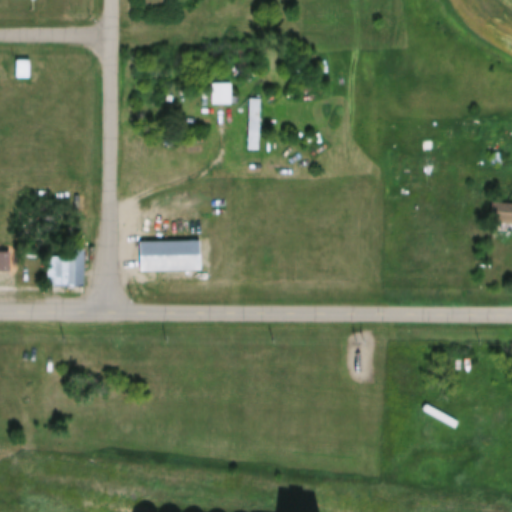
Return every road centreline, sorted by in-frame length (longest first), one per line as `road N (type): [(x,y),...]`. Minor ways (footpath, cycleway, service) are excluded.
road 1 (residential): [(511,314),(0,307)]
road 2 (residential): [(112,309),(112,0)]
road 3 (track): [(256,25),(112,29)]
